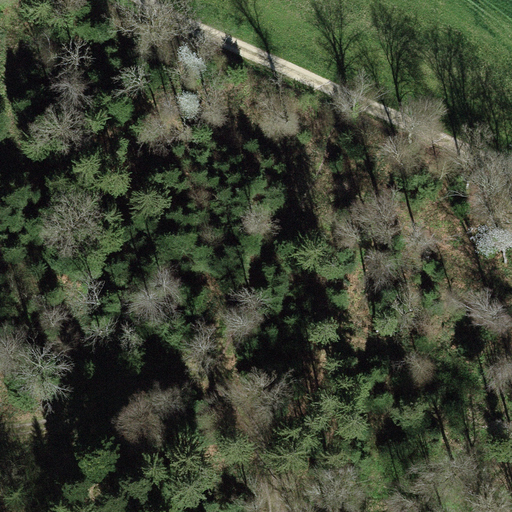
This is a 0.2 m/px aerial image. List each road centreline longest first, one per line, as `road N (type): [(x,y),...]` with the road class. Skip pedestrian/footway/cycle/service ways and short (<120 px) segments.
road 1 (track): [(511,170),(144,0)]
road 2 (track): [(195,338),(98,395),(0,423)]
